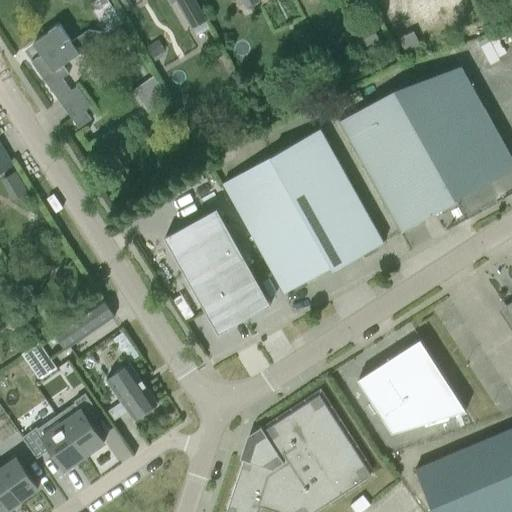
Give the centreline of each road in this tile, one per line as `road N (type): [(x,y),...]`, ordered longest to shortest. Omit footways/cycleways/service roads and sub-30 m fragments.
road 1 (residential): [(0,84),(216,413)]
road 2 (residential): [(216,413),(511,223)]
road 3 (residential): [(65,511),(164,442),(204,450)]
